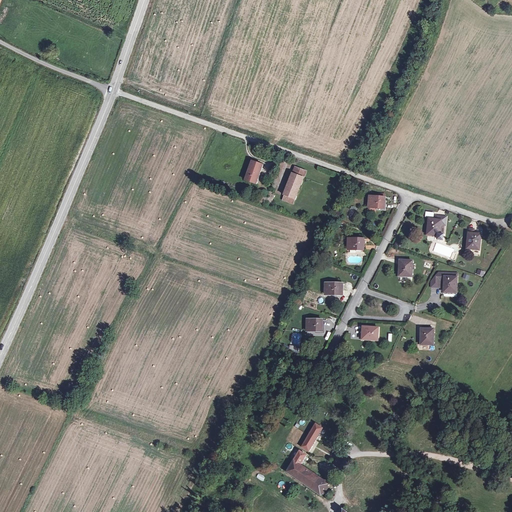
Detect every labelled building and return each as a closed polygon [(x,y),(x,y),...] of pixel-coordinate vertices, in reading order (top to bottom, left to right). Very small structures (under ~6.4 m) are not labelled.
[(255,155),(246,180),(257,184),(265,159),(255,155)] [(296,167),(285,195),(296,199),(304,177),(307,171),(296,167)] [(265,205),(265,203),(269,193),(264,191),(261,201),(263,202),(263,204),(265,205)] [(269,193),(265,203),(272,205),(276,196),(269,193)] [(294,204),(296,199),(285,195),(284,200),(294,204)] [(366,197),(366,209),(382,210),(383,198),(366,197)] [(432,219),(425,218),(423,234),(436,236),(438,224),(442,225),(443,216),(433,215),(432,219)] [(467,233),(465,249),(478,251),(480,235),(472,234),(467,233)] [(346,238),(345,248),(361,250),(362,239),(346,238)] [(404,258),(405,252),(395,249),(393,255),(404,258)] [(412,261),(400,261),(400,278),(412,279),(412,261)] [(442,283),(442,295),(442,300),(454,300),(454,295),(454,280),(455,276),(435,275),(428,285),(428,290),(437,290),(437,283),(441,283),(442,283)] [(324,284),(324,295),(339,295),(339,284),(324,284)] [(304,320),(304,324),(304,328),(304,331),(321,331),(321,320),(304,320)] [(363,327),(360,340),(376,343),(378,330),(363,327)] [(431,332),(418,331),(418,348),(430,348),(431,332)] [(315,426),(302,448),(309,452),(322,430),(315,426)] [(321,496),(329,485),(301,466),(306,456),(300,452),(297,457),(293,464),(287,473),(321,496)]
